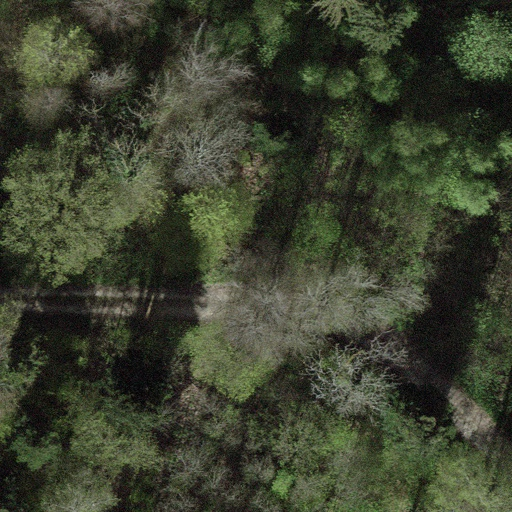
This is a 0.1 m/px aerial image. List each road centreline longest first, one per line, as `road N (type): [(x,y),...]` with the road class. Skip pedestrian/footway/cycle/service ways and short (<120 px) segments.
road 1 (track): [(511,465),(383,346),(276,310),(0,304)]
road 2 (track): [(287,0),(476,65),(511,90)]
